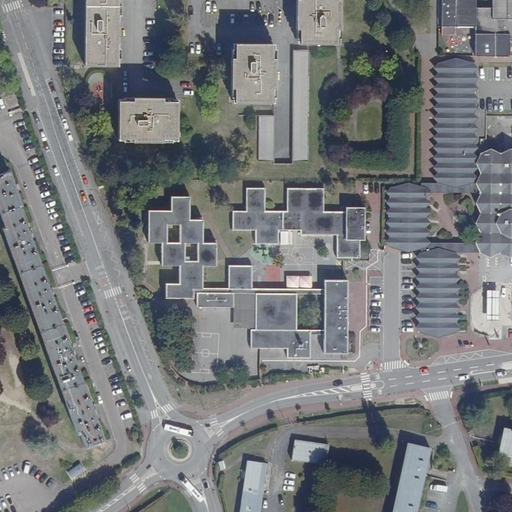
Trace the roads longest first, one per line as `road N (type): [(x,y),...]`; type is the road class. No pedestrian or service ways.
road 1 (secondary): [(511,357),(284,393),(195,429)]
road 2 (secondary): [(206,449),(244,418),(286,402),(511,373)]
road 3 (residential): [(36,511),(115,459),(124,442),(66,277)]
road 4 (residential): [(10,0),(102,263)]
road 5 (residential): [(66,277),(22,155),(0,139)]
road 6 (residential): [(102,263),(150,387)]
